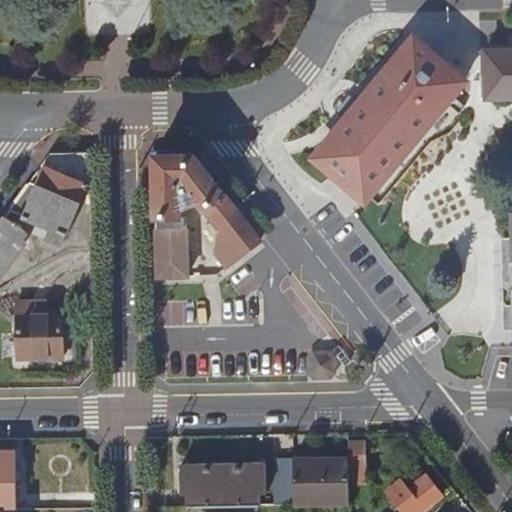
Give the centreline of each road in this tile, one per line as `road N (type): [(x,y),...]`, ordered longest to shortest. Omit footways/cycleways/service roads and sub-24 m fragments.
road 1 (tertiary): [(222,108),(252,173),(433,405)]
road 2 (residential): [(124,411),(433,405)]
road 3 (residential): [(124,411),(119,109)]
road 4 (tertiary): [(222,108),(260,100),(290,78),(320,37),(324,0)]
road 5 (tertiary): [(433,405),(511,506)]
road 6 (residential): [(0,412),(124,411)]
